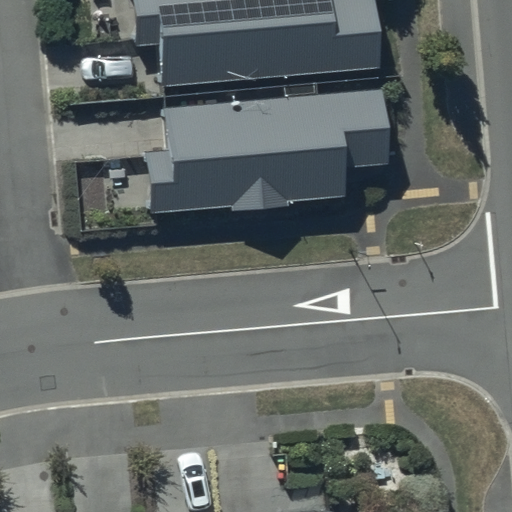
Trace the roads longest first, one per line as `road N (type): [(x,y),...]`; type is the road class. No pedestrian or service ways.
road 1 (residential): [(511,306),(26,353)]
road 2 (residential): [(0,49),(26,353)]
